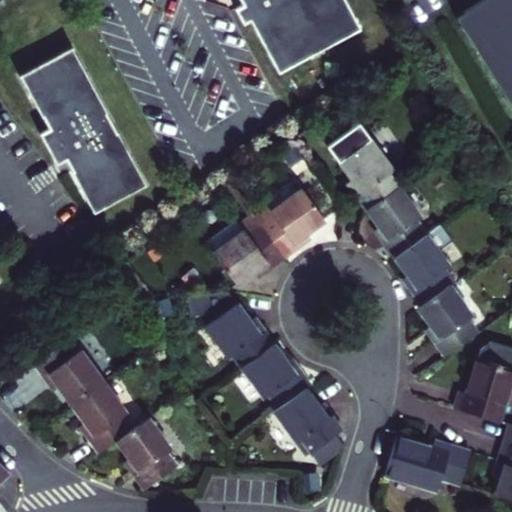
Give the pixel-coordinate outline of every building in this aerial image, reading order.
[(357,15),(348,0),(235,0),(236,1),(240,9),(247,6),(274,58),(357,15)] [(511,0),(476,0),(442,22),(511,127),(511,0)] [(67,40),(15,69),(44,121),(35,126),(44,144),(51,157),(60,152),(89,205),(141,177),(67,40)] [(369,205),(402,181),(394,169),(398,166),(375,134),(343,157),(354,173),(364,188),(360,192),(369,205)] [(354,184),(360,192),(364,188),(354,173),(349,177),(354,184)] [(420,216),(424,212),(402,181),(369,205),(380,222),(391,237),(387,239),(396,252),(429,229),(420,216)] [(311,184),(304,189),(313,202),(320,197),(311,184)] [(296,238),(308,231),(325,219),(313,202),(304,189),(302,187),(272,207),(275,211),(269,216),(261,206),(256,209),(263,219),(286,255),(300,245),(296,238)] [(238,281),(253,270),(268,259),(272,265),(286,255),(263,219),(256,209),(239,221),(237,218),(208,237),(215,247),(215,248),(238,281)] [(396,252),(408,271),(417,283),(412,287),(422,301),(451,281),(456,277),(446,263),(450,260),(440,246),(454,237),(442,220),(429,229),(396,252)] [(381,232),(387,239),(391,237),(380,222),(376,224),(381,232)] [(296,238),(300,245),(302,243),(312,237),(308,231),(296,238)] [(267,268),(272,265),(268,259),(253,270),(258,275),(267,268)] [(408,281),(412,287),(417,283),(408,271),(403,275),(408,281)] [(451,281),(422,301),(417,305),(431,324),(439,336),(434,340),(443,354),(476,331),(467,317),(472,313),(451,281)] [(259,330),(249,316),(225,286),(190,290),(193,311),(210,310),(214,314),(204,322),(226,353),(230,350),(240,363),(272,341),(261,328),(259,330)] [(259,330),(261,328),(256,320),(252,314),(249,316),(259,330)] [(429,332),(434,340),(439,336),(431,324),(425,328),(429,332)] [(70,400),(103,376),(81,346),(75,350),(64,336),(33,358),(43,372),(47,369),(56,381),(70,400)] [(308,381),(299,369),(294,372),(285,359),(272,341),(240,363),(263,395),(266,393),(275,404),(303,384),(308,381)] [(294,372),(299,369),(294,362),(289,356),(285,359),(294,372)] [(452,407),(497,422),(511,368),(476,358),(465,393),(457,390),(454,399),(452,407)] [(47,369),(43,372),(48,379),(51,384),(56,381),(47,369)] [(126,407),(103,376),(70,400),(85,420),(93,431),(89,434),(99,449),(117,436),(131,426),(120,411),(126,407)] [(340,428),(330,413),(326,416),(316,402),(303,384),(275,404),(270,408),(293,440),(298,437),(309,451),(318,445),(334,433),(340,428)] [(326,416),(330,413),(325,405),(320,399),(316,402),(326,416)] [(140,469),(135,472),(145,486),(177,463),(166,447),(171,444),(148,413),(131,426),(117,436),(131,456),(140,469)] [(83,427),(89,434),(93,431),(85,420),(80,423),(83,427)] [(494,495),(511,500),(511,426),(507,424),(501,443),(496,459),(505,462),(494,495)] [(334,433),(318,445),(325,455),(341,443),(334,433)] [(434,491),(438,477),(455,482),(467,450),(433,438),(430,448),(393,437),(389,454),(383,475),(434,491)] [(130,465),(135,472),(140,469),(131,456),(126,460),(130,465)]
